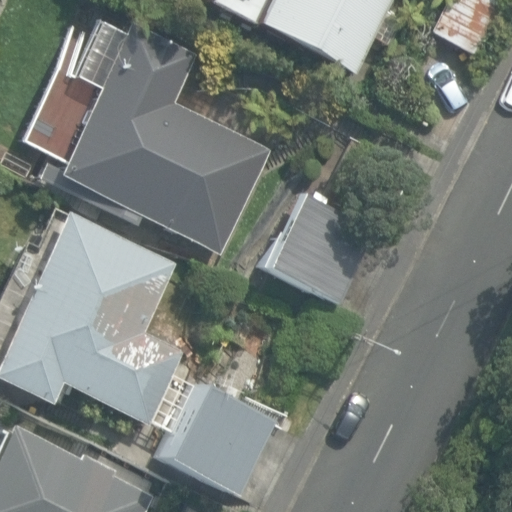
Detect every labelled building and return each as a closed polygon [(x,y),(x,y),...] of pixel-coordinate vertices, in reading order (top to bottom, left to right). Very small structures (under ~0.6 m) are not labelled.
[(201,0),(199,6),(346,79),(365,41),(385,51),(398,23),(379,14),(386,0),(201,0)] [(441,0),(424,35),(468,57),(496,0),(441,0)] [(135,218),(212,255),(263,151),(164,103),(187,55),(121,23),(47,175),(86,194),(82,203),(130,227),(135,218)] [(256,270),(331,305),(364,232),(290,197),(256,270)] [(148,460),(225,498),(262,420),(164,373),(174,352),(133,332),(165,264),(56,211),(0,326),(0,386),(37,405),(49,382),(138,424),(139,420),(162,431),(148,460)] [(0,511),(139,511),(148,494),(84,463),(86,458),(73,452),(71,457),(0,423),(0,511)]
